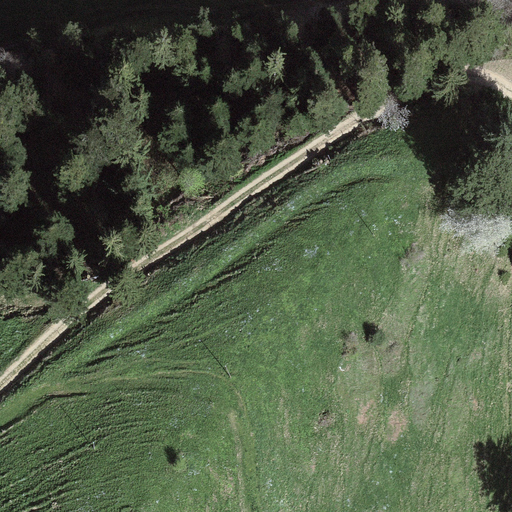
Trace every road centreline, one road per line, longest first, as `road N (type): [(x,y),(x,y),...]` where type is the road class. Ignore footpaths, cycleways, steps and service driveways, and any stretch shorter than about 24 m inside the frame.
road 1 (track): [(0,386),(92,301),(332,137),(433,91),(511,82)]
road 2 (track): [(0,409),(347,168)]
road 3 (track): [(252,511),(244,429),(224,391),(171,375),(43,378)]
